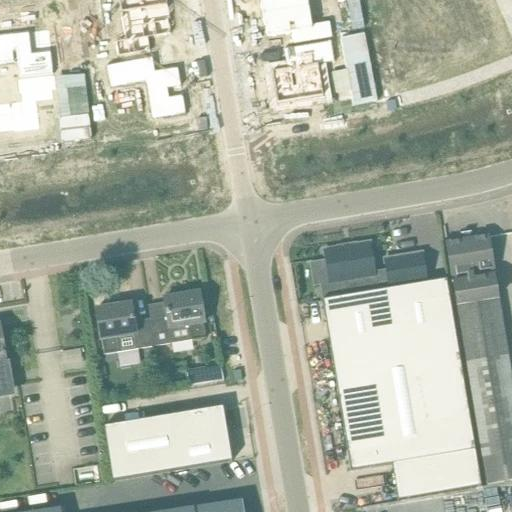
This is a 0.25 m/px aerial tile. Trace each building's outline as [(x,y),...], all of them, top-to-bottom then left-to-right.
[(118,0),(120,13),(168,5),(166,0),(118,0)] [(260,0),(260,2),(259,2),(261,16),(309,8),(307,0),(260,0)] [(125,41),(115,42),(118,58),(150,53),(148,39),(171,35),(168,20),(170,20),(168,5),(120,13),(125,41)] [(309,8),(261,16),(264,29),(265,29),(267,39),(291,35),(293,45),(332,38),(329,22),(312,25),(309,8)] [(29,34),(0,36),(0,67),(17,65),(18,79),(53,75),(51,53),(32,55),(29,34)] [(287,70),(271,72),(276,106),(324,98),(318,66),(334,63),(331,43),(283,50),(287,70)] [(152,58),(105,66),(109,90),(144,84),(150,121),(186,116),(178,68),(155,72),(152,58)] [(22,102),(0,104),(0,133),(12,132),(12,134),(40,131),(37,103),(53,101),(52,92),(56,91),(54,76),(18,80),(20,96),(22,95),(22,102)] [(449,243),(446,244),(451,277),(452,277),(456,305),(487,486),(511,481),(511,375),(510,376),(497,298),(493,270),(487,237),(449,243)] [(329,285),(324,286),(326,301),(377,292),(377,291),(374,273),(370,245),(324,253),(325,261),(329,285)] [(422,255),(384,262),(386,271),(389,289),(389,290),(427,284),(422,255)] [(326,301),(321,301),(325,322),(331,359),(456,338),(446,281),(427,284),(389,290),(389,289),(377,291),(377,292),(326,301)] [(164,304),(148,307),(150,320),(154,348),(206,339),(203,324),(204,324),(199,294),(163,299),(164,304)] [(131,305),(95,311),(103,357),(154,348),(150,320),(134,322),(131,305)] [(0,332),(0,395),(10,394),(4,361),(5,360),(2,346),(0,332)] [(456,338),(331,359),(350,473),(391,466),(475,452),(456,338)] [(221,367),(207,369),(210,384),(224,382),(221,367)] [(223,408),(103,428),(112,483),(232,463),(223,408)] [(61,511),(61,510),(47,511),(243,511),(242,502),(179,511),(61,511)]
